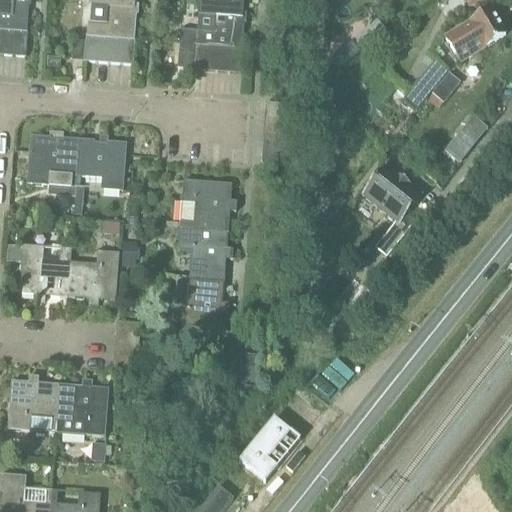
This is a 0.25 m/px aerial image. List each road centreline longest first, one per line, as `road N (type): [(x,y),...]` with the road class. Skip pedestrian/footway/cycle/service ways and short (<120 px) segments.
road 1 (secondary): [(291,511),(511,237)]
road 2 (residential): [(239,117),(0,101)]
